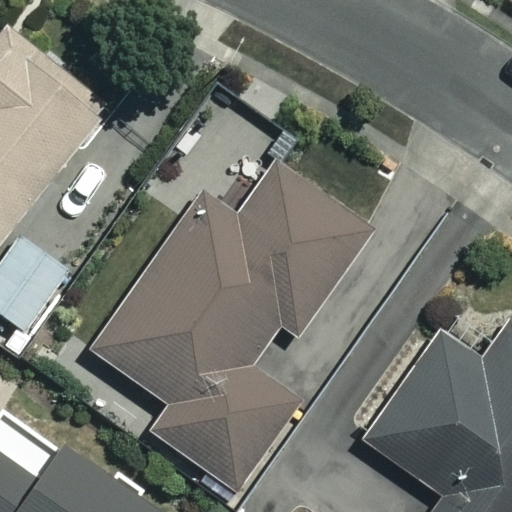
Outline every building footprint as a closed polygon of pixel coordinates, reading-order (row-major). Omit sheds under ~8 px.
[(0,256),(115,115),(17,35),(0,56),(0,256)] [(378,228),(288,164),(246,223),(211,199),(99,356),(179,413),(160,438),(244,498),(312,404),(273,376),(378,228)] [(75,278),(30,243),(0,281),(0,314),(29,337),(75,278)] [(511,511),(511,334),(489,367),(447,338),(372,446),(452,502),(444,511),(511,511)] [(66,463),(4,419),(0,424),(0,511),(162,511),(75,450),(66,463)]
